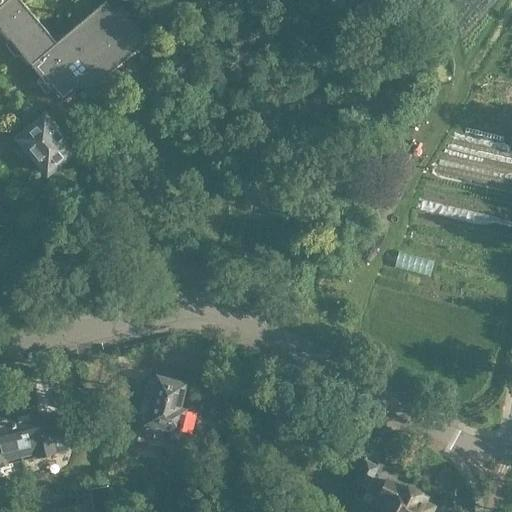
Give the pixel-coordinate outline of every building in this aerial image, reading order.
[(0,0),(0,26),(64,102),(82,86),(92,98),(106,87),(101,81),(149,40),(119,4),(114,9),(106,1),(57,42),(22,0),(0,0)] [(15,136),(47,173),(50,170),(54,170),(58,167),(58,163),(62,160),(66,160),(72,155),(71,151),(75,149),(46,116),(48,115),(40,105),(29,115),(34,121),(15,136)] [(200,414),(185,410),(179,409),(185,384),(158,377),(154,394),(144,391),(135,429),(154,434),(154,437),(192,446),(200,414)] [(11,414),(22,461),(67,450),(59,416),(39,420),(36,408),(11,414)] [(0,465),(22,461),(11,414),(0,416),(0,465)] [(355,481),(367,487),(378,466),(366,460),(355,481)] [(372,507),(381,511),(429,511),(432,507),(422,501),(425,496),(407,488),(406,490),(386,480),(372,507)] [(111,511),(107,486),(89,489),(89,490),(76,492),(78,505),(92,503),(93,511),(111,511)]
